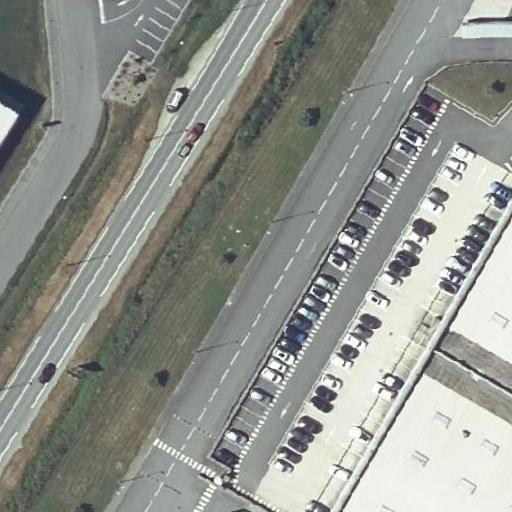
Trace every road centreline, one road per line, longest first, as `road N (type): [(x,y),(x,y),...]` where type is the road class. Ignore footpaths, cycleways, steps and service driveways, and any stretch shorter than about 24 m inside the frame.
road 1 (primary): [(264,0),(0,430)]
road 2 (unclassified): [(74,0),(83,119),(75,146),(0,269)]
